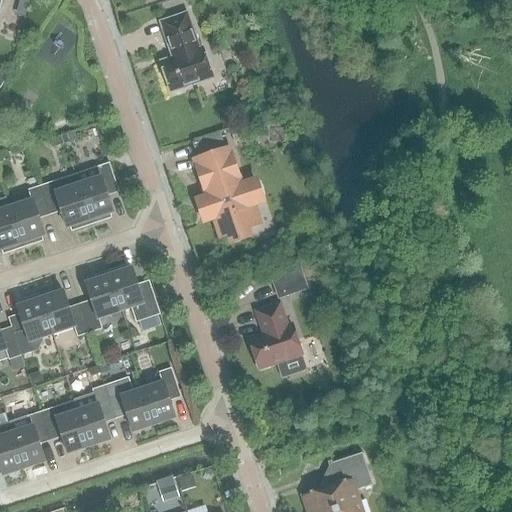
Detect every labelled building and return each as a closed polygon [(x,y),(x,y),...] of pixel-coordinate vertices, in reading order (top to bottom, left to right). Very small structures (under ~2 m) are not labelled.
[(172,58),(160,62),(170,92),(212,78),(202,48),(199,49),(186,14),(160,23),(172,58)] [(73,132),(60,136),(63,145),(76,141),(73,132)] [(221,236),(253,225),(246,206),(262,201),(255,182),(240,187),(227,150),(195,161),(208,198),(201,200),(207,219),(214,217),(221,236)] [(108,163),(74,175),(91,224),(107,218),(106,215),(112,213),(105,190),(116,186),(108,163)] [(74,175),(40,186),(47,209),(59,205),(67,228),(73,226),(74,229),(91,224),(74,175)] [(36,213),(47,209),(40,186),(28,191),(31,200),(9,208),(22,247),(38,241),(37,238),(44,236),(36,213)] [(0,250),(4,249),(6,253),(22,247),(9,208),(0,210),(0,250)] [(298,264),(267,274),(276,300),(281,298),(301,292),(307,290),(298,264)] [(124,267),(107,272),(120,312),(131,308),(136,323),(159,315),(150,287),(139,291),(131,268),(125,270),(124,267)] [(93,307),(82,310),(89,333),(101,329),(98,319),(120,312),(107,272),(90,278),(92,281),(85,283),(93,307)] [(77,337),(89,333),(82,310),(70,314),(62,291),(56,293),(55,290),(38,296),(51,335),(74,327),(77,337)] [(41,338),(51,335),(38,296),(22,301),(23,304),(16,307),(24,330),(13,334),(20,356),(37,351),(42,341),(41,338)] [(248,339),(258,370),(302,355),(291,325),(287,326),(279,304),(255,312),(263,334),(248,339)] [(8,360),(20,356),(13,334),(1,337),(0,332),(0,352),(5,350),(8,360)] [(162,383),(141,390),(153,425),(174,418),(167,395),(178,392),(170,369),(158,373),(162,383)] [(132,432),(153,425),(141,390),(133,392),(128,378),(104,386),(113,413),(124,409),(132,432)] [(93,395),(73,401),(88,447),(109,440),(102,417),(113,413),(104,386),(92,390),(93,395)] [(67,454),(88,447),(73,401),(41,412),(48,435),(60,431),(67,454)] [(48,435),(41,412),(28,416),(32,426),(11,433),(23,469),(44,462),(37,438),(48,435)] [(0,468),(2,476),(23,469),(11,433),(10,433),(7,424),(0,425),(0,468)] [(356,511),(353,503),(358,502),(355,491),(371,485),(361,454),(329,465),(336,485),(301,497),(305,511),(356,511)] [(176,480),(181,494),(192,490),(188,477),(176,480)] [(178,497),(173,484),(158,489),(163,502),(178,497)]
